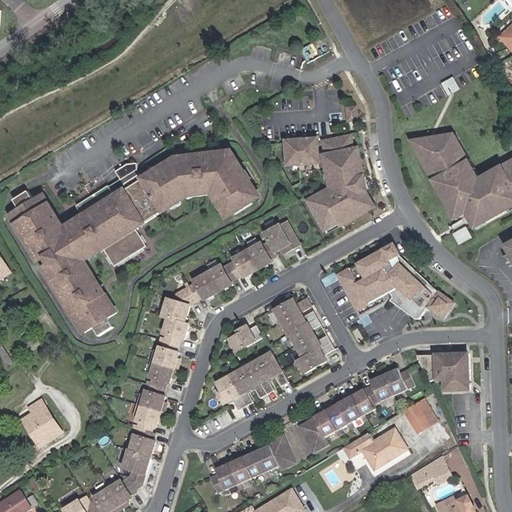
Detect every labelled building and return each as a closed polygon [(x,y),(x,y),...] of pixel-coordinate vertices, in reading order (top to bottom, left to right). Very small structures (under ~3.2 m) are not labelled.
[(511,28),(502,37),(511,48),(511,28)] [(460,89),(454,79),(442,86),(447,96),(460,89)] [(356,108),(348,109),(349,121),(357,120),(356,108)] [(454,208),(459,218),(468,213),(471,214),(470,217),(474,225),(484,220),(485,223),(507,211),(506,209),(511,205),(511,162),(502,168),(503,170),(490,177),(489,175),(480,180),(475,170),(472,171),(463,156),(466,155),(457,139),(454,141),(451,135),(416,141),(417,143),(422,151),(418,153),(426,166),(428,165),(432,172),(430,173),(439,189),(442,187),(446,194),(443,196),(451,210),(454,208)] [(350,137),(324,143),(327,156),(325,157),(332,189),(315,198),(319,206),(314,208),(325,229),(339,222),(340,225),(367,211),(364,206),(372,202),(366,192),(368,191),(365,177),(364,177),(360,158),(355,159),(353,150),(350,137)] [(318,163),(317,140),(286,142),(288,165),(298,164),(302,164),(314,163),(318,163)] [(418,153),(422,151),(417,143),(412,145),(417,154),(418,153)] [(147,246),(136,229),(196,192),(211,190),(228,217),(260,197),(232,152),(178,159),(145,180),(141,174),(138,163),(128,164),(116,172),(128,190),(116,197),(109,186),(77,206),(84,217),(65,229),(43,195),(35,201),(29,191),(14,200),(20,210),(11,215),(40,261),(46,257),(52,266),(45,270),(85,333),(94,327),(100,336),(114,328),(108,318),(117,312),(85,261),(104,249),(115,266),(147,246)] [(463,156),(472,171),(475,170),(476,169),(467,153),(466,155),(463,156)] [(490,177),(503,170),(502,168),(501,166),(488,174),(489,175),(490,177)] [(439,189),(437,190),(441,197),(443,196),(446,194),(442,187),(439,189)] [(319,206),(315,198),(310,200),(314,208),(319,206)] [(372,202),(364,206),(367,211),(374,207),(372,202)] [(451,210),(449,211),(454,221),(459,218),(454,208),(451,210)] [(484,220),(474,225),(477,230),(486,225),(485,223),(484,220)] [(339,222),(325,229),(327,232),(340,225),(339,222)] [(282,226),(267,234),(271,243),(277,252),(281,250),(284,248),(287,254),(302,245),(289,223),(283,226),(282,226)] [(455,236),(460,244),(471,238),(466,229),(455,236)] [(253,249),(250,251),(260,270),(274,262),(273,260),(279,256),(277,252),(271,243),(265,246),(264,243),(253,249)] [(402,258),(395,245),(339,276),(358,311),(391,293),(394,298),(391,302),(416,320),(420,320),(429,308),(443,319),(455,304),(439,292),(439,293),(401,259),(402,258)] [(237,261),(231,265),(239,279),(245,275),(246,277),(260,270),(250,251),(247,253),(236,259),(237,261)] [(0,280),(12,273),(0,253),(0,280)] [(213,271),(210,273),(220,292),(234,284),(233,282),(239,279),(231,265),(225,268),(224,265),(213,271)] [(198,284),(191,287),(199,301),(205,297),(206,300),(220,292),(210,273),(206,275),(196,281),(198,284)] [(171,299),(165,317),(170,318),(186,323),(192,305),(199,301),(191,287),(188,289),(187,290),(183,303),(177,301),(171,299)] [(183,303),(187,290),(179,294),(177,301),(183,303)] [(295,299),(277,310),(291,335),(292,334),(305,358),(299,361),(306,374),(329,361),(326,356),(337,350),(329,336),(322,340),(320,342),(314,331),(316,329),(323,325),(316,312),(307,317),(305,318),(302,312),(304,311),(313,306),(309,300),(300,304),(298,305),(295,299)] [(186,340),(191,325),(186,323),(170,318),(166,334),(168,335),(167,338),(166,341),(180,346),(182,339),(186,340)] [(238,353),(263,338),(257,326),(251,329),(249,325),(238,331),(240,334),(230,339),(238,353)] [(359,328),(354,331),(359,340),(365,337),(359,328)] [(316,329),(314,331),(320,342),(322,340),(316,329)] [(180,346),(166,341),(165,345),(164,348),(162,347),(160,352),(156,351),(153,361),(180,369),(182,363),(178,362),(179,359),(180,353),(178,352),(180,346)] [(16,364),(4,346),(0,348),(0,361),(6,371),(16,364)] [(275,353),(220,383),(225,392),(222,394),(227,403),(235,399),(241,411),(257,402),(252,393),(250,391),(257,387),(259,390),(263,398),(277,390),(272,382),(271,379),(278,375),(279,378),(284,387),(292,382),(275,353)] [(470,390),(469,354),(418,356),(430,382),(438,378),(445,378),(446,391),(470,390)] [(154,381),(153,385),(166,389),(168,383),(171,384),(173,378),(173,376),(177,377),(180,369),(153,361),(150,373),(154,374),(152,378),(155,379),(154,381)] [(416,387),(409,371),(402,374),(400,370),(386,376),(395,396),(416,387)] [(395,396),(386,376),(372,382),(374,386),(366,390),(375,405),(395,396)] [(166,389),(153,385),(152,388),(151,391),(149,390),(147,395),(143,394),(140,405),(166,413),(168,406),(165,404),(165,402),(167,396),(165,395),(166,389)] [(375,405),(366,390),(353,397),(364,417),(377,410),(375,405)] [(364,417),(353,397),(340,404),(352,424),(364,417)] [(417,404),(430,426),(438,421),(424,399),(417,404)] [(64,433),(42,400),(31,408),(34,413),(24,420),(42,447),(64,433)] [(352,424),(340,404),(327,411),(339,431),(352,424)] [(430,426),(417,404),(405,411),(419,433),(430,426)] [(141,425),(140,428),(142,429),(153,433),(155,426),(158,427),(159,421),(160,419),(164,420),(166,413),(140,405),(137,416),(140,417),(139,422),(141,422),(141,425)] [(339,431),(327,411),(314,418),(318,425),(322,432),(325,439),(326,438),(339,431)] [(303,433),(318,425),(314,418),(300,427),(303,433)] [(307,440),(322,432),(318,425),(303,433),(307,440)] [(157,434),(153,433),(142,429),(141,433),(140,436),(137,435),(132,450),(152,457),(157,442),(155,441),(157,434)] [(376,469),(409,449),(396,429),(374,443),(369,434),(345,448),(352,457),(364,450),(376,469)] [(311,447),(325,439),(322,432),(307,440),(311,447)] [(273,449),(288,442),(285,434),(269,441),(270,446),(271,446),(273,449)] [(315,454),(330,446),(326,438),(325,439),(311,447),(315,454)] [(276,456),(291,449),(288,442),(273,449),(276,456)] [(273,449),(271,446),(270,446),(257,452),(267,473),(280,467),(280,466),(279,463),(276,456),(273,449)] [(132,450),(131,449),(130,453),(125,467),(134,470),(138,471),(137,474),(132,477),(129,479),(129,480),(136,490),(143,486),(152,457),(132,450)] [(279,463),(295,457),(291,449),(276,456),(279,463)] [(267,473),(257,452),(244,458),(253,478),(267,473)] [(453,477),(443,456),(410,476),(417,491),(437,480),(439,484),(453,477)] [(282,471),(298,464),(295,457),(279,463),(280,466),(280,467),(282,471)] [(253,478),(244,458),(231,464),(240,484),(253,478)] [(240,484),(231,464),(217,469),(219,474),(212,478),(219,494),(240,484)] [(131,495),(137,492),(136,490),(129,480),(123,484),(122,482),(118,484),(116,481),(107,486),(121,509),(127,505),(126,502),(128,501),(133,498),(131,495)] [(95,502),(91,504),(96,511),(110,511),(111,511),(113,510),(114,511),(115,511),(121,509),(107,486),(97,493),(99,496),(95,499),(96,501),(95,502)] [(250,511),(308,511),(310,511),(296,487),(250,511)] [(0,511),(26,511),(33,508),(22,491),(0,505),(0,511)] [(477,511),(469,495),(458,501),(456,496),(437,505),(440,511),(445,511),(449,511),(477,511)] [(96,511),(91,504),(89,500),(82,503),(80,500),(66,509),(67,511),(96,511)]
